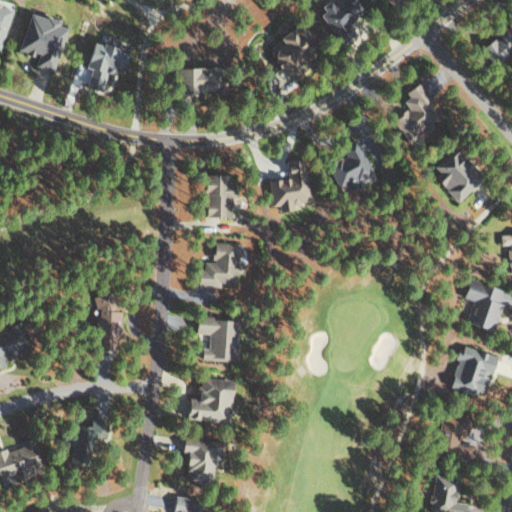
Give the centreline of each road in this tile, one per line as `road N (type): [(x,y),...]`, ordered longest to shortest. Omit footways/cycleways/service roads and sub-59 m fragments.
road 1 (residential): [(0,95),(156,143),(234,141),(319,112),(470,0)]
road 2 (residential): [(169,144),(161,313),(134,509)]
road 3 (residential): [(0,411),(96,388),(152,390)]
road 4 (residential): [(511,138),(424,35)]
